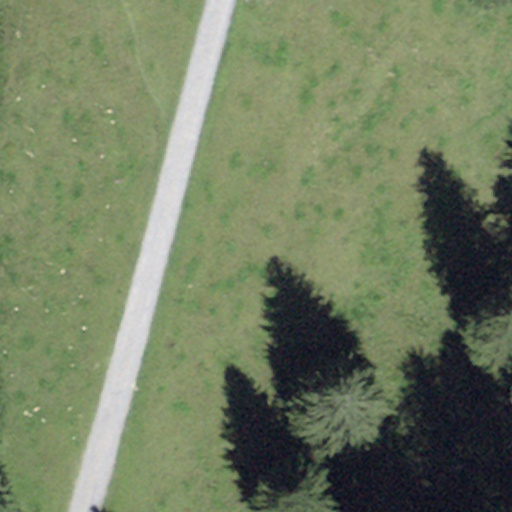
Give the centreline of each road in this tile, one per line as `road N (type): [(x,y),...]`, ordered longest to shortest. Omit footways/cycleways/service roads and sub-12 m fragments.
road 1 (track): [(79,511),(190,120)]
road 2 (track): [(190,120),(223,0)]
